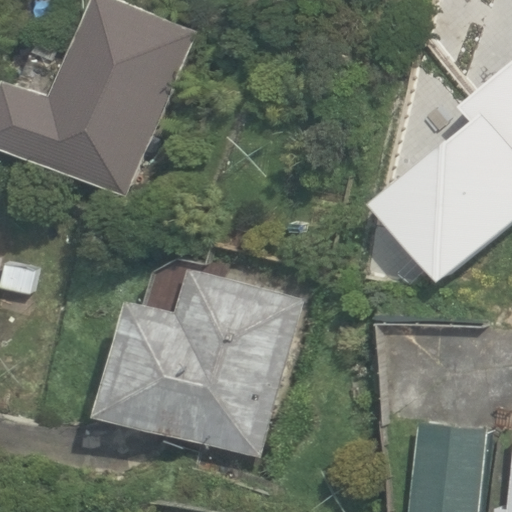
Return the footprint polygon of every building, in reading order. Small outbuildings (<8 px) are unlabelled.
[(19,67),(0,111),(0,131),(136,192),(209,27),(147,0),(99,0),(61,86),(19,67)] [(0,264),(10,223),(0,220),(0,264)] [(188,302),(144,287),(109,403),(269,454),(314,294),(201,260),(188,302)] [(484,511),(495,425),(427,418),(415,511),(484,511)] [(511,511),(511,503),(503,503),(502,511),(511,511)]
